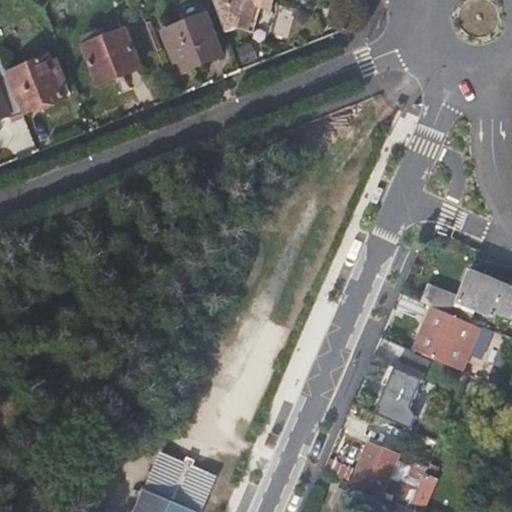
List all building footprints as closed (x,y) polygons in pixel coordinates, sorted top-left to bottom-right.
[(273,0),(227,0),(237,23),(247,27),(254,1),(272,5),(273,0)] [(180,58),(184,70),(224,55),(206,11),(160,30),(173,61),(180,58)] [(141,67),(126,29),(84,45),(99,84),(141,67)] [(7,71),(24,114),(67,97),(50,55),(7,71)] [(6,74),(0,76),(0,117),(10,113),(12,118),(22,114),(6,74)] [(24,118),(22,114),(12,118),(14,122),(24,118)] [(430,284),(423,302),(432,306),(471,322),(476,309),(494,317),(497,313),(511,319),(511,317),(511,287),(470,269),(459,297),(430,284)] [(432,306),(413,350),(463,372),(481,327),(471,322),(432,306)] [(395,368),(375,413),(412,429),(418,415),(410,406),(422,379),(395,368)] [(369,444),(352,484),(411,508),(426,472),(427,470),(417,465),(407,488),(386,478),(396,456),(369,444)] [(202,511),(218,477),(160,452),(133,511),(202,511)] [(443,465),(432,460),(427,470),(426,472),(437,478),(443,465)] [(422,511),(437,478),(426,472),(411,508),(352,484),(346,481),(336,503),(356,511),(358,511),(361,506),(375,511),(422,511)]
